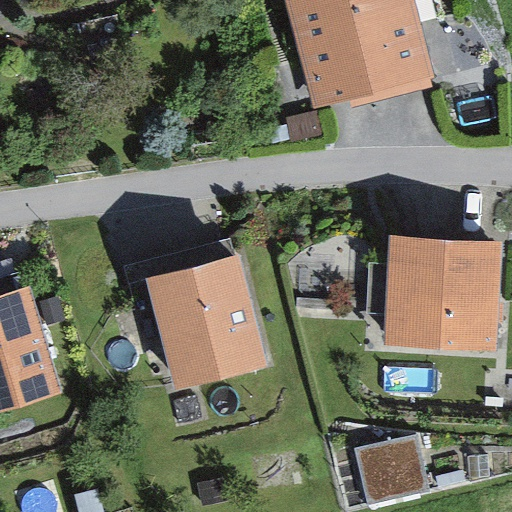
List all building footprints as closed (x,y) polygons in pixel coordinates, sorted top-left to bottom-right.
[(411,0),(299,0),(324,103),(430,78),(411,0)] [(503,248),(398,239),(390,340),(494,349),(503,248)] [(232,259),(148,281),(175,385),(259,364),(232,259)] [(30,286),(0,295),(0,411),(61,393),(30,286)] [(423,435),(362,447),(372,500),(433,488),(423,435)]
